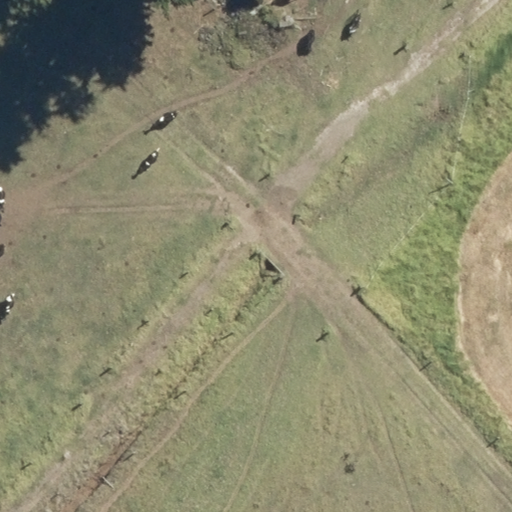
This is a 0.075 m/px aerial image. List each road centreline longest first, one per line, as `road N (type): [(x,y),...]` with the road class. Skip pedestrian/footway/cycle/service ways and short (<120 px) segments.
road 1 (track): [(491,0),(272,200),(13,511)]
road 2 (track): [(511,466),(272,200)]
